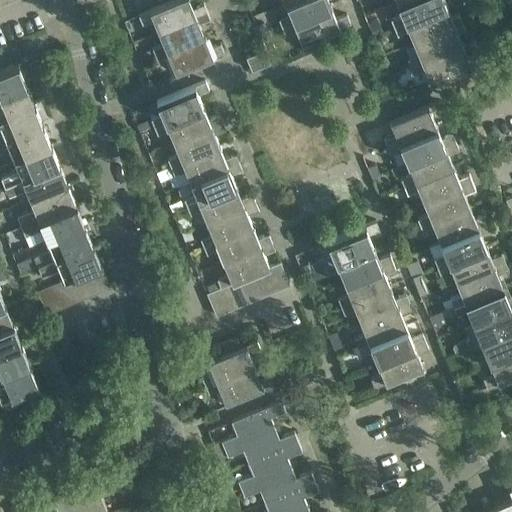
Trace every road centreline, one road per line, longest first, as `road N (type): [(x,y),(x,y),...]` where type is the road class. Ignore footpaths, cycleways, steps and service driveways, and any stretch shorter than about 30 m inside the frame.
road 1 (unclassified): [(161,407),(73,0)]
road 2 (unclassified): [(0,470),(161,407)]
road 3 (residential): [(402,511),(511,428)]
